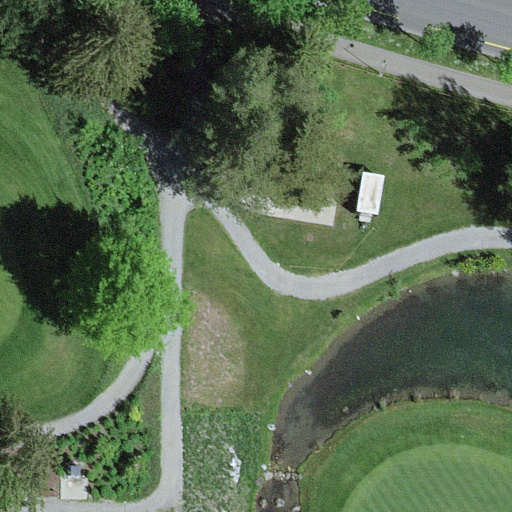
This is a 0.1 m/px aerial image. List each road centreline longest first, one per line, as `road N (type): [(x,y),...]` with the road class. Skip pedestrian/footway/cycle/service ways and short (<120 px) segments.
road 1 (track): [(511,242),(438,244),(322,292),(283,288),(214,193),(176,172)]
road 2 (track): [(171,256),(150,331),(122,389),(79,423),(0,437)]
road 3 (track): [(176,172),(0,15)]
